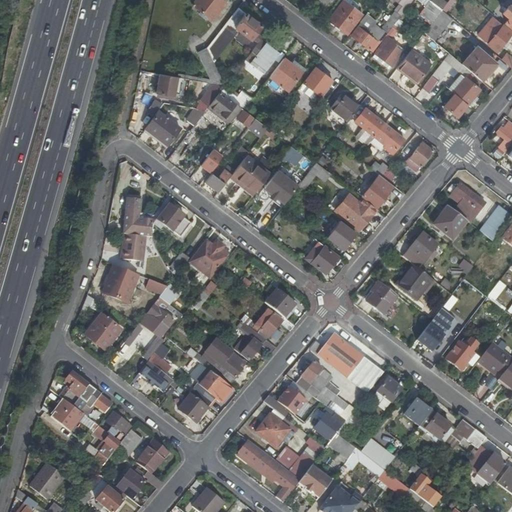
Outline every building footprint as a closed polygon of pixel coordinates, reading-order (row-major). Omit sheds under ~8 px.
[(203,13),(208,16),(213,20),(226,3),(221,0),(195,0),(192,5),(203,13)] [(362,14),(344,0),(329,20),(347,34),(362,14)] [(394,0),(406,9),(413,0),(394,0)] [(431,24),(442,10),(430,1),(428,0),(422,0),(428,4),(419,15),(431,24)] [(445,6),(448,3),(443,0),(431,0),(430,1),(442,10),(445,6)] [(262,26),(238,7),(207,48),(214,62),(239,30),(251,40),(253,38),(255,40),(259,35),(257,33),(262,26)] [(425,33),(442,48),(452,36),(444,29),(453,19),(446,13),(442,10),(431,24),(425,33)] [(394,25),(402,15),(396,11),(382,29),(388,33),(393,27),(394,25)] [(370,50),(378,39),(383,32),(374,25),(377,20),(368,13),(351,35),(370,50)] [(497,34),(496,36),(489,44),(497,51),(511,33),(499,21),(494,26),(496,28),(494,31),(497,34)] [(398,31),(393,27),(388,33),(393,37),(398,31)] [(370,50),(373,53),(381,41),(378,39),(370,50)] [(258,43),(249,54),(253,58),(250,63),(263,73),(278,54),(260,40),(258,43)] [(403,52),(386,40),(375,54),(392,67),(403,52)] [(462,65),(472,73),(482,82),(490,72),(487,69),(494,61),(477,47),(462,65)] [(212,83),(225,85),(214,62),(207,48),(198,52),(212,83)] [(432,64),(412,49),(398,67),(410,76),(409,79),(416,85),(432,64)] [(449,54),(444,60),(461,75),(457,80),(449,89),(454,94),(467,105),(480,90),(467,79),(472,73),(462,65),(449,54)] [(501,60),(511,68),(511,60),(506,55),(501,60)] [(284,58),(269,77),(288,91),(303,73),(284,58)] [(432,75),(438,81),(440,82),(448,72),(457,80),(461,75),(444,60),(432,75)] [(497,64),(494,61),(487,69),(490,72),(497,64)] [(263,73),(250,63),(246,68),(253,74),(259,77),(261,75),(263,73)] [(398,67),(396,69),(409,79),(410,76),(398,67)] [(326,100),(338,85),(316,68),(304,83),(316,92),(315,94),(318,97),(319,94),(326,100)] [(178,77),(160,73),(157,94),(174,97),(178,77)] [(432,75),(424,86),(430,91),(438,81),(432,75)] [(224,87),(220,92),(240,107),(244,110),(252,99),(241,91),(237,97),(224,87)] [(240,107),(220,92),(209,106),(230,121),(240,107)] [(331,108),(348,121),(359,107),(342,94),(331,108)] [(457,118),(468,105),(467,105),(454,94),(444,107),(457,118)] [(356,136),(368,145),(370,143),(385,124),(365,108),(355,121),(363,127),(356,136)] [(194,126),(206,110),(195,109),(186,120),(194,126)] [(268,128),(244,110),(238,118),(261,137),(268,128)] [(180,129),(158,112),(145,128),(167,146),(180,129)] [(268,128),(275,134),(281,125),(274,119),(268,128)] [(511,145),(511,144),(511,124),(508,122),(503,128),(502,127),(497,133),(511,145)] [(385,124),(370,143),(380,152),(386,145),(394,152),(404,139),(385,124)] [(421,138),(416,134),(401,152),(400,153),(405,158),(421,138)] [(334,140),(340,144),(343,141),(336,136),(334,140)] [(433,151),(421,142),(406,161),(409,163),(417,170),(420,167),(433,151)] [(245,157),(247,155),(249,152),(243,146),(238,152),(245,157)] [(298,162),(303,155),(291,146),(286,153),(298,162)] [(214,150),(202,165),(210,172),(217,163),(215,162),(221,155),(214,150)] [(257,191),(275,167),(263,157),(258,164),(247,155),(245,157),(234,171),(231,175),(243,184),(245,182),(257,191)] [(375,161),(369,167),(379,175),(381,176),(388,168),(381,163),(380,165),(375,161)] [(332,174),(316,162),(315,164),(298,185),(298,186),(305,191),(317,176),(325,182),(332,174)] [(206,182),(218,192),(231,175),(234,171),(228,166),(218,178),(212,174),(206,182)] [(285,203),(298,186),(298,185),(280,171),(267,189),(285,203)] [(381,176),(379,175),(363,196),(378,208),(394,187),(381,176)] [(243,184),(255,194),(257,191),(245,182),(243,184)] [(467,221),(470,223),(474,218),(463,209),(467,203),(479,212),(485,203),(478,198),(476,196),(460,184),(451,196),(460,204),(455,211),(467,221)] [(360,229),(372,214),(359,203),(348,194),(335,209),(360,229)] [(372,214),(376,209),(363,198),(359,203),(372,214)] [(127,201),(124,235),(146,238),(153,238),(149,231),(156,222),(139,219),(140,202),(127,201)] [(463,209),(474,218),(479,212),(467,203),(463,209)] [(164,214),(163,213),(157,220),(181,238),(191,225),(184,219),(185,217),(170,205),(164,214)] [(455,211),(449,206),(435,225),(453,239),(467,221),(455,211)] [(509,221),(511,216),(511,215),(504,209),(488,230),(497,237),(501,231),(509,221)] [(356,233),(340,221),(327,237),(344,249),(356,233)] [(511,224),(501,239),(511,246),(511,224)] [(437,245),(422,233),(406,254),(415,262),(419,257),(424,261),(437,245)] [(146,238),(124,235),(122,246),(124,246),(122,261),(143,264),(146,238)] [(210,245),(204,240),(204,241),(205,242),(192,258),(204,268),(201,272),(208,277),(211,273),(213,274),(226,257),(220,253),(224,248),(223,247),(223,246),(222,245),(221,244),(220,243),(218,242),(217,242),(216,242),(212,247),(210,245)] [(339,257),(319,242),(306,258),(326,274),(339,257)] [(230,252),(224,248),(220,253),(226,257),(230,252)] [(171,267),(179,273),(190,259),(182,253),(171,267)] [(204,268),(192,258),(189,263),(201,272),(204,268)] [(101,261),(98,271),(110,276),(134,286),(161,296),(168,288),(114,266),(101,261)] [(462,264),(471,271),(473,267),(465,261),(462,264)] [(416,299),(432,279),(413,264),(403,277),(405,278),(399,285),(416,299)] [(110,276),(99,303),(123,314),(134,286),(110,276)] [(198,310),(215,286),(209,281),(192,306),(198,310)] [(384,315),(398,297),(379,281),(371,292),(373,294),(367,302),(384,315)] [(161,296),(160,298),(170,306),(179,293),(169,286),(168,288),(161,296)] [(265,304),(285,319),(295,306),(275,290),(265,304)] [(170,309),(172,308),(170,306),(160,298),(146,315),(152,320),(154,318),(168,328),(174,321),(160,310),(164,306),(166,308),(166,307),(170,309)] [(245,319),(242,322),(243,323),(266,341),(282,322),(292,330),(295,327),(285,319),(282,322),(269,310),(255,327),(245,319)] [(122,332),(102,316),(86,337),(106,352),(122,332)] [(261,346),(272,355),(276,349),(266,341),(243,323),(242,325),(244,327),(240,332),(245,337),(235,350),(249,361),(261,346)] [(445,336),(429,325),(417,340),(432,352),(445,336)] [(316,343),(310,350),(368,394),(384,373),(334,334),(323,349),(316,343)] [(458,344),(446,359),(461,371),(473,356),(471,355),(477,347),(470,342),(464,349),(458,344)] [(511,357),(493,342),(478,362),(495,374),(499,369),(504,373),(511,363),(511,357)] [(233,352),(222,344),(211,359),(227,371),(223,377),(231,384),(242,370),(239,367),(243,362),(232,354),(233,352)] [(197,353),(193,359),(203,366),(207,361),(197,353)] [(155,367),(165,374),(168,370),(158,362),(155,367)] [(307,392),(316,399),(330,383),(334,377),(314,362),(297,383),(308,392),(307,392)] [(170,384),(175,388),(178,385),(149,363),(140,374),(147,380),(151,375),(161,383),(159,386),(164,391),(170,384)] [(511,363),(504,373),(500,379),(511,387),(511,363)] [(231,388),(210,372),(191,395),(210,409),(213,405),(216,407),(231,388)] [(62,399),(73,407),(89,386),(72,373),(70,376),(65,383),(69,386),(71,384),(73,386),(62,399)] [(402,389),(388,378),(372,398),(386,409),(402,389)] [(327,407),(335,413),(346,422),(354,411),(337,397),(341,392),(330,383),(316,399),(327,407)] [(69,386),(60,398),(62,399),(73,386),(71,384),(69,386)] [(73,407),(77,411),(80,413),(86,405),(87,402),(96,391),(89,386),(73,407)] [(50,390),(46,399),(54,405),(53,406),(70,419),(77,411),(73,407),(62,399),(60,398),(50,390)] [(113,404),(96,391),(87,402),(91,405),(93,404),(106,413),(113,404)] [(191,395),(191,394),(178,410),(196,424),(197,423),(199,424),(210,409),(191,395)] [(269,396),(264,403),(284,418),(289,412),(269,396)] [(404,415),(419,426),(420,425),(431,412),(416,400),(404,415)] [(86,405),(80,413),(85,417),(91,409),(86,405)] [(319,446),(324,449),(345,422),(335,414),(335,413),(327,407),(323,412),(326,414),(314,430),(325,439),(319,446)] [(431,412),(420,425),(425,430),(436,416),(431,412)] [(107,423),(125,438),(131,431),(132,428),(114,414),(107,423)] [(294,436),(269,416),(255,434),(275,450),(282,441),(287,445),(294,436)] [(436,416),(425,430),(439,440),(449,426),(436,416)] [(462,420),(444,444),(452,450),(456,445),(457,446),(464,438),(475,447),(471,452),(474,454),(486,438),(462,420)] [(94,460),(103,467),(112,454),(117,449),(121,444),(99,427),(98,427),(93,435),(103,443),(95,453),(97,455),(94,460)] [(117,449),(125,455),(128,457),(142,440),(131,431),(125,438),(121,444),(117,449)] [(337,434),(328,445),(340,454),(348,460),(357,449),(337,434)] [(299,483),(300,481),(288,472),(266,454),(260,450),(249,441),(237,456),(245,462),(247,460),(275,481),(279,475),(288,481),(284,486),(275,498),(283,503),(299,483)] [(292,469),(303,478),(312,466),(313,464),(324,450),(324,449),(319,446),(313,441),(300,459),(292,469)] [(154,442),(136,463),(150,474),(168,453),(154,442)] [(291,469),(292,469),(300,459),(286,448),(278,458),(291,469)] [(479,448),(465,467),(488,486),(505,465),(493,456),(491,457),(479,448)] [(117,449),(112,454),(120,461),(125,455),(117,449)] [(357,449),(348,460),(344,465),(351,471),(359,462),(379,478),(385,471),(360,452),(357,449)] [(330,467),(338,473),(344,465),(348,460),(340,454),(330,467)] [(89,470),(96,475),(97,474),(103,467),(94,460),(93,461),(95,462),(93,465),(89,470)] [(247,460),(245,462),(275,485),(278,481),(284,486),(288,481),(279,475),(275,481),(247,460)] [(48,501),(65,478),(47,464),(30,487),(48,501)] [(313,464),(312,466),(332,482),(333,479),(313,464)] [(312,466),(303,478),(300,481),(299,483),(319,498),(332,482),(312,466)] [(300,481),(303,478),(292,469),(291,469),(288,472),(300,481)] [(145,482),(130,470),(117,486),(132,499),(145,482)] [(403,497),(409,490),(385,471),(379,478),(398,494),(403,497)] [(147,481),(157,489),(162,483),(152,475),(147,481)] [(410,490),(433,508),(440,498),(426,487),(430,482),(421,476),(410,490)] [(321,510),(323,511),(352,511),(359,504),(351,499),(355,493),(342,483),(321,510)] [(109,511),(113,511),(127,497),(110,484),(106,488),(96,501),(98,502),(96,504),(102,509),(104,507),(109,511)] [(308,492),(299,485),(287,502),(296,508),(308,492)] [(206,489),(192,508),(196,511),(216,511),(224,503),(206,489)] [(75,498),(84,505),(90,498),(89,496),(84,492),(81,490),(75,498)] [(420,506),(427,511),(429,511),(433,508),(410,490),(409,490),(403,497),(418,508),(420,506)] [(18,511),(32,511),(38,505),(18,491),(16,498),(24,505),(18,511)] [(363,499),(355,493),(351,499),(359,504),(361,501),(363,499)] [(399,502),(403,497),(398,494),(394,499),(399,502)] [(359,504),(352,511),(363,511),(368,506),(361,501),(359,504)]
